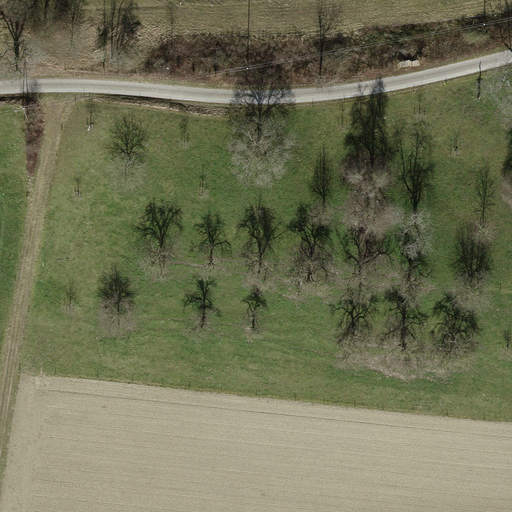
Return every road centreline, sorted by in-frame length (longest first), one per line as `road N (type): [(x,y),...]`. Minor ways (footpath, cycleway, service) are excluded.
road 1 (track): [(0,90),(239,103),(349,95),(511,56)]
road 2 (track): [(0,470),(62,88)]
